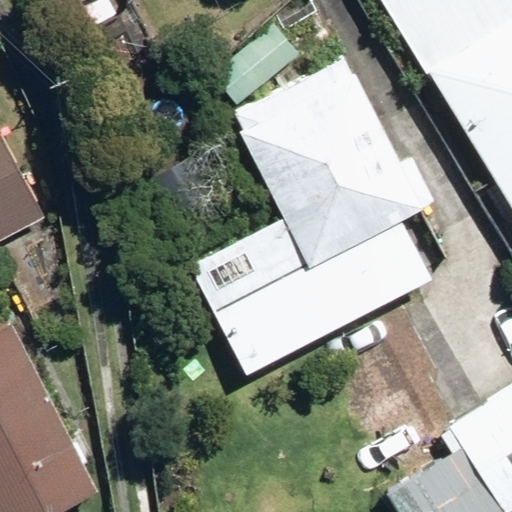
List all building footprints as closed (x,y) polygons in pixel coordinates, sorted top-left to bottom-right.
[(46,0),(52,12),(75,0),(46,0)] [(511,0),(378,0),(428,81),(431,79),(511,210),(511,0)] [(394,158),(340,53),(226,112),(277,213),(186,263),(241,372),(427,275),(396,215),(417,203),(428,197),(405,152),(394,158)] [(0,237),(42,215),(0,136),(0,237)] [(9,323),(0,327),(0,511),(48,511),(94,489),(9,323)] [(511,380),(444,424),(501,511),(502,511),(511,506),(511,380)]
